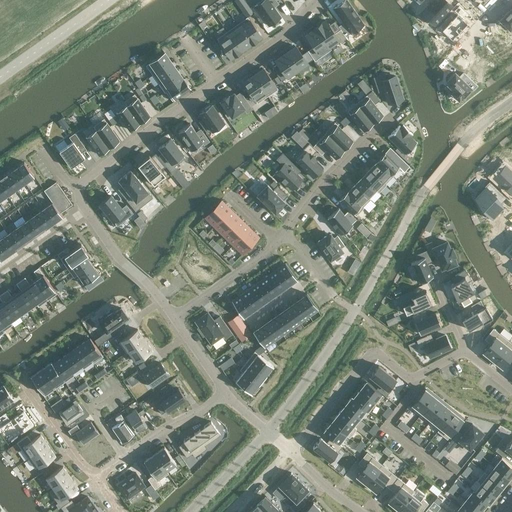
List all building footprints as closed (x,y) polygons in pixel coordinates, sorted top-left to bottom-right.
[(263,0),(255,6),(268,26),(281,17),(274,7),(279,4),(276,0),(263,0)] [(347,0),(345,0),(333,8),(343,23),(338,26),(346,36),(364,24),(347,0)] [(445,0),(433,0),(422,12),(435,24),(452,6),(445,0)] [(509,10),(499,20),(511,31),(511,3),(507,8),(509,10)] [(457,13),(441,30),(452,40),(468,23),(464,19),(469,14),(459,5),(453,10),(457,13)] [(247,18),(238,25),(239,27),(251,44),(261,36),(249,20),(247,18)] [(325,20),(315,27),(315,28),(316,28),(331,49),(341,42),(342,44),(348,40),(341,30),(335,34),(325,20)] [(238,25),(227,32),(229,34),(241,51),(251,44),(239,27),(238,25)] [(315,28),(305,35),(314,48),(309,51),(316,61),(321,58),(324,61),(333,55),(331,51),(331,50),(331,49),(316,28),(315,28)] [(227,32),(217,39),(230,58),(241,51),(229,34),(227,32)] [(484,36),(477,43),(487,52),(483,56),(495,67),(499,62),(494,58),(504,47),(489,33),(485,36),(484,36)] [(296,46),(285,53),(298,71),(308,64),(296,46)] [(164,52),(145,66),(151,75),(171,61),(164,52)] [(469,52),(459,62),(475,78),(485,67),(469,52)] [(285,53),(275,60),(287,78),(298,71),(285,53)] [(171,61),(151,75),(158,84),(177,70),(171,61)] [(263,68),(253,75),(268,97),(278,90),(275,86),(276,86),(263,68)] [(177,70),(158,84),(164,93),(165,92),(183,79),(177,70)] [(455,72),(447,81),(449,83),(447,84),(454,90),(451,93),(459,100),(461,97),(462,98),(471,89),(472,90),(477,85),(464,73),(460,77),(455,72)] [(253,75),(243,83),(258,104),(268,97),(253,75)] [(380,75),(373,77),(378,92),(384,90),(389,103),(403,99),(395,76),(382,80),(380,75)] [(183,79),(165,92),(172,101),(190,88),(183,79)] [(372,90),(357,103),(359,106),(373,122),(382,114),(374,104),(379,100),(372,90)] [(221,100),(220,101),(224,107),(223,108),(227,114),(229,113),(232,117),(244,108),(247,112),(252,109),(241,92),(236,96),(234,93),(229,96),(228,95),(228,96),(221,100)] [(134,94),(124,101),(139,123),(149,115),(137,98),(134,94)] [(122,98),(112,106),(129,130),(139,123),(124,101),(122,98)] [(357,103),(347,111),(349,113),(363,130),(373,122),(359,106),(357,103)] [(204,118),(199,121),(207,133),(212,129),(212,130),(224,122),(211,104),(200,112),(204,118)] [(99,112),(89,119),(92,124),(109,147),(119,140),(99,112)] [(109,120),(112,125),(119,120),(115,115),(109,120)] [(190,123),(178,131),(191,150),(202,142),(204,146),(210,142),(202,131),(197,134),(190,123)] [(92,124),(82,131),(98,154),(109,147),(92,124)] [(336,124),(327,133),(328,134),(344,149),(352,140),(336,124)] [(399,125),(387,137),(388,137),(405,153),(405,154),(417,142),(416,142),(410,136),(412,135),(413,134),(403,125),(402,125),(402,126),(401,127),(399,126),(400,125),(399,125)] [(297,131),(291,136),(304,148),(309,143),(297,131)] [(328,134),(314,148),(321,154),(326,149),(335,158),(344,149),(328,134)] [(71,143),(59,151),(71,167),(84,158),(81,153),(85,151),(73,135),(68,138),(71,143)] [(162,152),(158,156),(171,172),(176,168),(175,166),(185,158),(182,154),(183,153),(171,138),(159,147),(162,152)] [(304,148),(294,158),(312,177),(322,167),(316,160),(317,159),(313,154),(317,150),(309,143),(304,148)] [(212,146),(207,149),(211,155),(216,151),(212,145),(212,146)] [(149,155),(137,164),(154,185),(165,175),(161,170),(166,166),(155,153),(151,157),(149,155)] [(385,153),(377,161),(382,166),(386,169),(390,174),(393,176),(400,168),(397,165),(394,162),(391,159),(388,156),(385,153)] [(282,166),(275,173),(281,179),(281,180),(282,180),(285,183),(284,183),(285,184),(286,183),(292,189),(302,180),(297,175),(300,172),(283,155),(282,154),(276,160),(277,161),(282,166)] [(377,161),(370,169),(377,176),(383,181),(385,184),(393,176),(390,174),(386,169),(382,166),(377,161)] [(23,163),(15,168),(25,183),(33,177),(33,178),(35,177),(24,162),(23,163)] [(503,171),(496,179),(511,194),(511,171),(505,165),(501,169),(503,171)] [(16,189),(25,183),(15,168),(7,174),(6,174),(16,189)] [(362,176),(368,182),(370,184),(375,189),(376,190),(377,189),(378,191),(379,191),(386,185),(385,184),(383,181),(377,176),(370,169),(362,176)] [(130,170),(118,180),(126,190),(129,194),(130,194),(131,195),(126,199),(135,211),(152,197),(130,170)] [(0,184),(7,196),(16,189),(6,174),(5,175),(0,178),(0,184)] [(362,176),(355,184),(368,197),(376,190),(375,189),(370,184),(368,182),(362,176)] [(72,204),(56,181),(44,190),(52,202),(52,201),(53,202),(53,203),(60,213),(72,204)] [(489,183),(475,197),(483,209),(493,218),(503,207),(499,203),(505,196),(489,181),(488,182),(489,183)] [(267,184),(257,195),(275,213),(276,212),(277,212),(276,212),(281,207),(282,207),(281,207),(282,206),(281,205),(285,202),(283,200),(288,195),(278,185),(273,190),(267,184)] [(355,184),(347,192),(362,207),(367,212),(375,204),(368,197),(355,184)] [(347,192),(339,200),(355,215),(362,207),(347,192)] [(111,195),(99,204),(117,226),(133,213),(126,204),(121,208),(111,195)] [(221,200),(204,217),(214,226),(231,209),(221,200)] [(53,223),(61,217),(63,216),(60,213),(53,203),(53,202),(52,201),(52,202),(51,202),(43,208),(53,223)] [(53,223),(43,208),(34,214),(44,229),(45,229),(53,223)] [(339,208),(327,218),(341,235),(353,225),(339,208)] [(231,209),(214,226),(223,236),(240,218),(231,209)] [(141,210),(137,213),(143,221),(147,217),(141,210)] [(44,229),(34,214),(25,221),(35,235),(44,230),(44,229)] [(240,218),(223,236),(233,245),(250,228),(240,218)] [(501,219),(489,232),(493,236),(492,237),(501,247),(511,235),(511,224),(508,220),(505,223),(501,219)] [(27,242),(35,235),(25,221),(16,227),(27,242)] [(361,222),(356,227),(360,230),(365,226),(361,222)] [(18,247),(27,242),(16,227),(7,233),(18,248),(19,248),(18,247)] [(250,228),(233,245),(242,254),(259,237),(250,228)] [(17,248),(18,248),(7,233),(0,238),(0,241),(9,254),(17,248)] [(319,241),(318,241),(321,246),(320,247),(325,254),(326,253),(330,259),(342,251),(340,248),(344,246),(337,235),(333,238),(330,234),(326,237),(325,236),(324,237),(324,236),(318,240),(319,241)] [(350,240),(345,234),(342,236),(347,243),(350,240)] [(431,240),(425,243),(430,254),(435,252),(437,257),(436,257),(436,258),(437,258),(439,261),(438,261),(438,262),(439,262),(442,268),(447,266),(447,267),(448,267),(449,268),(449,267),(449,266),(454,264),(454,265),(455,265),(455,264),(456,263),(453,256),(455,256),(451,247),(449,248),(447,241),(434,247),(431,240)] [(0,260),(1,260),(9,254),(0,241),(0,260)] [(71,265),(87,254),(80,244),(70,251),(64,256),(71,265)] [(61,251),(64,256),(70,251),(67,247),(61,251)] [(418,260),(410,263),(411,263),(419,281),(419,282),(433,276),(433,275),(432,276),(426,263),(431,261),(426,251),(416,255),(418,260)] [(86,255),(88,254),(87,254),(71,265),(77,275),(92,264),(86,255)] [(361,262),(355,259),(352,264),(358,267),(361,262)] [(285,262),(276,269),(288,286),(297,279),(285,262)] [(85,284),(99,274),(92,264),(77,275),(84,284),(84,285),(85,284)] [(34,280),(45,297),(55,290),(38,267),(33,271),(38,277),(34,280)] [(276,269),(267,275),(279,292),(288,286),(276,269)] [(458,280),(451,285),(463,305),(476,297),(468,284),(469,284),(468,282),(472,280),(465,269),(455,275),(458,280)] [(267,275),(258,281),(270,298),(279,292),(267,275)] [(25,277),(20,280),(37,303),(45,297),(34,280),(29,283),(25,277)] [(20,280),(16,283),(20,290),(16,293),(28,309),(37,303),(20,280)] [(258,281),(249,288),(261,304),(270,298),(258,281)] [(249,288),(241,294),(252,311),(261,304),(249,288)] [(7,289),(3,292),(19,316),(28,309),(16,293),(12,296),(7,289)] [(425,290),(400,301),(406,314),(431,303),(425,290)] [(0,294),(0,298),(3,302),(0,304),(0,307),(10,322),(19,316),(3,292),(0,294)] [(307,293),(297,300),(309,316),(318,310),(307,293)] [(241,294),(231,300),(243,317),(252,311),(241,294)] [(297,300),(289,306),(300,323),(309,316),(297,300)] [(474,311),(461,318),(468,329),(481,321),(483,323),(492,318),(485,306),(484,306),(480,300),(470,305),(474,311)] [(289,306),(280,312),(292,329),(300,323),(289,306)] [(0,326),(1,328),(10,322),(0,307),(0,326)] [(106,331),(94,340),(98,345),(117,332),(114,327),(127,317),(121,308),(113,313),(111,310),(98,319),(106,331)] [(425,310),(412,316),(420,334),(441,325),(435,312),(427,316),(425,310)] [(208,312),(195,321),(199,327),(197,328),(203,336),(205,335),(211,344),(223,336),(225,338),(232,333),(222,319),(216,324),(208,312)] [(280,312),(271,318),(283,335),(292,329),(280,312)] [(271,318),(262,325),(274,341),(283,335),(271,318)] [(262,325),(253,331),(265,348),(274,341),(262,325)] [(490,343),(483,352),(492,360),(508,340),(493,328),(484,339),(490,343)] [(137,329),(119,342),(126,352),(128,351),(145,339),(137,329)] [(430,334),(417,340),(419,347),(424,345),(430,358),(451,348),(445,335),(433,340),(430,334)] [(90,338),(80,345),(91,359),(92,361),(93,362),(103,356),(100,352),(90,338)] [(145,339),(128,351),(135,361),(152,349),(145,339)] [(511,343),(508,340),(492,360),(502,368),(509,359),(511,361),(511,343)] [(410,350),(416,348),(414,342),(408,345),(410,350)] [(80,345),(71,351),(81,366),(83,368),(92,361),(91,359),(80,345)] [(71,351),(62,358),(72,372),(81,366),(71,351)] [(254,351),(247,360),(266,375),(273,366),(273,365),(257,353),(254,351)] [(53,364),(52,364),(63,379),(64,381),(74,375),(72,372),(62,358),(53,364)] [(247,360),(240,369),(242,371),(259,384),(266,375),(247,360)] [(51,362),(41,369),(54,388),(64,381),(63,379),(52,364),(53,364),(51,362)] [(160,362),(143,375),(152,387),(169,375),(160,362)] [(378,365),(369,376),(380,384),(376,389),(386,396),(391,390),(389,388),(396,379),(378,365)] [(41,369),(31,376),(44,395),(54,388),(41,369)] [(137,371),(126,379),(131,386),(142,378),(137,371)] [(235,380),(235,381),(251,393),(252,393),(251,393),(258,384),(259,385),(259,384),(242,371),(235,380)] [(366,381),(359,390),(374,402),(381,393),(366,381)] [(4,385),(0,387),(0,409),(14,399),(4,385)] [(160,402),(156,405),(161,414),(166,410),(168,412),(186,399),(178,388),(160,401),(160,402)] [(425,389),(410,407),(420,415),(434,397),(425,389)] [(351,397),(367,410),(368,411),(368,410),(374,402),(359,390),(353,398),(351,397)] [(351,397),(344,406),(361,419),(368,411),(367,410),(351,397)] [(434,397),(420,415),(422,413),(431,420),(429,422),(429,423),(431,420),(444,404),(434,397)] [(75,400),(59,412),(67,423),(83,411),(75,400)] [(431,420),(429,423),(438,430),(437,431),(440,428),(453,412),(444,404),(431,420)] [(344,406),(337,414),(356,429),(353,426),(359,418),(361,420),(361,419),(344,406)] [(135,409),(126,416),(137,432),(147,425),(135,409)] [(5,413),(0,416),(0,432),(8,443),(34,425),(24,410),(10,420),(5,413)] [(440,428),(437,431),(447,439),(463,420),(453,412),(440,428)] [(118,423),(112,428),(122,443),(134,434),(124,420),(120,414),(115,418),(118,423)] [(337,414),(331,422),(331,423),(349,437),(356,429),(337,414)] [(77,423),(68,430),(71,435),(75,432),(83,444),(99,433),(91,421),(81,428),(77,423)] [(184,442),(179,446),(186,457),(192,453),(194,457),(207,448),(204,445),(220,434),(211,421),(183,441),(184,442)] [(331,422),(324,431),(338,443),(345,435),(349,438),(349,437),(331,423),(331,422)] [(458,431),(450,441),(455,445),(459,440),(469,449),(483,432),(472,423),(463,435),(458,431)] [(27,436),(17,443),(28,458),(31,456),(47,444),(40,434),(30,441),(27,436)] [(320,438),(313,447),(330,461),(342,446),(331,437),(326,442),(320,438)] [(501,444),(496,450),(503,456),(508,451),(511,454),(511,438),(505,447),(501,444)] [(31,456),(28,458),(35,468),(55,455),(47,444),(31,456)] [(164,447),(154,454),(166,471),(176,463),(164,447)] [(363,467),(356,476),(366,484),(382,464),(367,452),(358,463),(363,467)] [(154,454),(144,461),(153,475),(148,479),(155,489),(161,485),(158,481),(168,474),(166,471),(154,454)] [(511,466),(501,458),(494,466),(509,478),(511,474),(511,466)] [(382,464),(366,484),(376,492),(383,483),(389,488),(398,477),(382,464)] [(451,470),(456,474),(461,468),(456,464),(451,470)] [(63,466),(46,478),(53,488),(70,476),(63,466)] [(484,471),(484,472),(487,475),(502,487),(509,478),(494,466),(488,474),(484,471)] [(118,485),(118,486),(127,499),(145,486),(136,473),(136,472),(135,473),(118,485)] [(279,486),(273,492),(280,498),(286,492),(295,501),(291,506),(296,511),(305,502),(300,498),(308,490),(309,489),(308,489),(302,483),(301,482),(298,480),(299,479),(298,479),(292,473),(291,472),(290,473),(291,473),(279,485),(279,486)] [(484,472),(477,480),(481,483),(496,495),(502,487),(487,475),(484,472)] [(70,476),(53,488),(61,498),(77,487),(70,476)] [(395,493),(388,502),(398,510),(411,494),(414,490),(398,477),(389,488),(395,493)] [(473,490),(489,504),(496,495),(481,483),(477,480),(480,483),(474,491),(473,490)] [(159,495),(151,484),(145,488),(153,499),(159,495)] [(411,494),(398,510),(400,511),(411,511),(414,510),(416,511),(421,511),(428,503),(422,498),(420,501),(411,494),(414,490),(411,494)] [(473,490),(466,499),(481,511),(487,503),(489,504),(473,490)] [(71,500),(61,507),(64,511),(66,511),(70,509),(71,511),(98,511),(88,496),(75,505),(71,500)] [(265,496),(257,504),(264,511),(276,511),(278,510),(265,496)] [(457,505),(457,506),(459,507),(464,511),(479,511),(481,511),(466,499),(459,507),(457,505)] [(313,502),(302,511),(320,511),(321,511),(313,502)]
